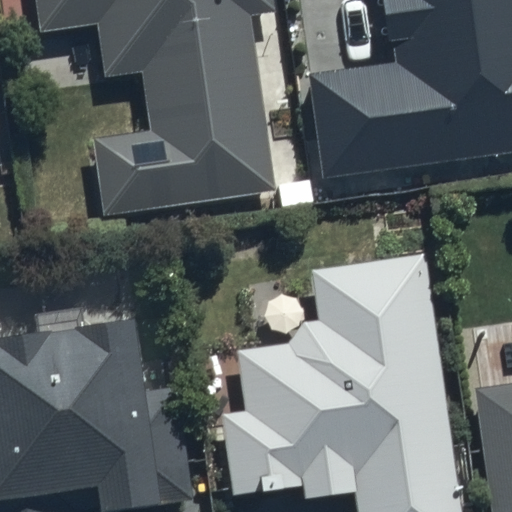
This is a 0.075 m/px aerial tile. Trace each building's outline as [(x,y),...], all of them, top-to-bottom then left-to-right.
[(37,0),(41,23),(99,15),(107,65),(140,60),(149,123),(96,131),(107,204),(274,183),(251,6),(276,3),(275,0),(37,0)] [(511,0),(387,0),(395,57),(309,68),(322,167),(511,141),(511,0)] [(463,511),(424,246),(311,263),(319,312),(305,314),(287,339),(196,352),(202,393),(220,390),(235,489),(302,479),(304,493),(357,485),(361,511),(463,511)] [(0,485),(2,505),(0,505),(0,511),(81,511),(76,470),(100,467),(104,494),(164,486),(165,496),(195,492),(181,376),(147,380),(137,299),(0,316),(0,485)] [(511,511),(511,377),(475,380),(494,511),(511,511)]
